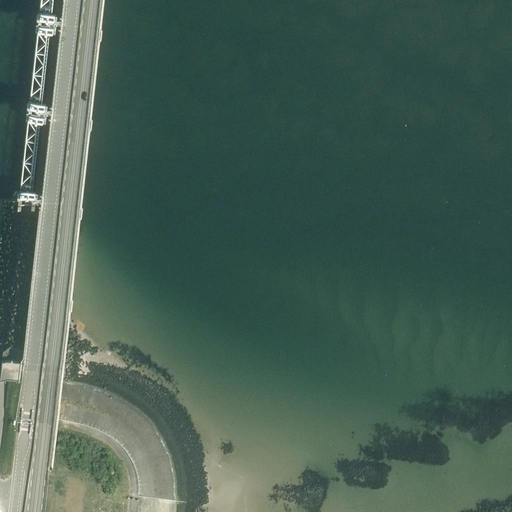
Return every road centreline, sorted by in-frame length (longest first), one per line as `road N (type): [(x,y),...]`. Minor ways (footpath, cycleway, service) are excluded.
road 1 (unclassified): [(14,511),(72,0)]
road 2 (primary): [(33,511),(90,0)]
